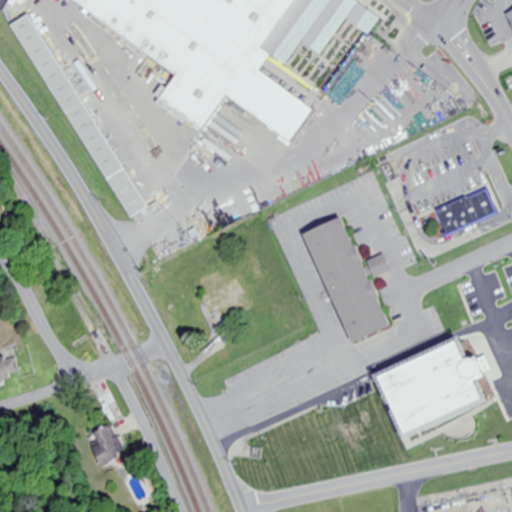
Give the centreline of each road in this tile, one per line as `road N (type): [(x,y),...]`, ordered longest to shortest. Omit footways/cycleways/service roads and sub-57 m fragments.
road 1 (residential): [(242,511),(120,248),(0,73)]
road 2 (residential): [(171,511),(118,365),(62,246),(0,161)]
road 3 (residential): [(241,506),(511,449)]
road 4 (residential): [(166,342),(0,409)]
road 5 (residential): [(82,376),(53,358),(0,246)]
road 6 (residential): [(456,0),(441,23),(511,117)]
